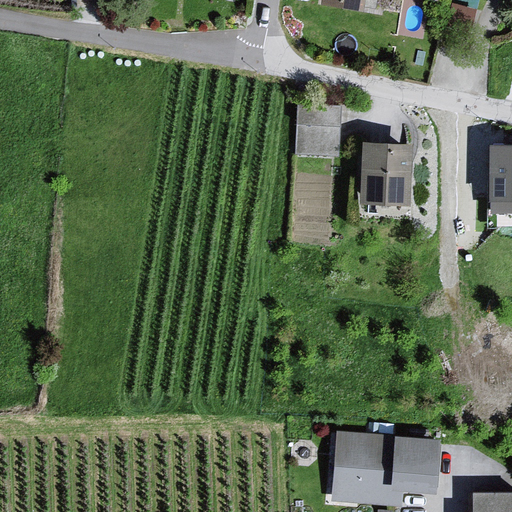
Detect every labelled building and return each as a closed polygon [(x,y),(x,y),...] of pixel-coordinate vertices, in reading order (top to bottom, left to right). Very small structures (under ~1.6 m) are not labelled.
[(319,0),(319,3),(361,10),(362,0),(319,0)] [(340,103),(298,101),(296,152),(337,154),(340,103)] [(412,140),(361,137),(357,199),(408,202),(412,140)] [(511,141),(491,141),(490,206),(511,206),(511,141)] [(433,444),(335,437),(330,506),(399,510),(403,481),(431,485),(433,444)] [(511,511),(511,496),(468,497),(468,511),(511,511)]
